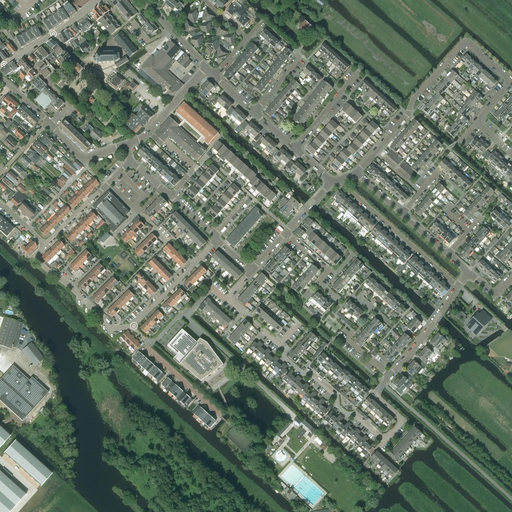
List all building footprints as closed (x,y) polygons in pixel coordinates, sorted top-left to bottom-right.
[(78,0),(76,1),(82,8),(86,5),(81,0),(78,0)] [(120,11),(129,4),(126,0),(122,0),(120,2),(116,6),(120,11)] [(161,0),(162,0),(165,3),(164,4),(165,4),(165,5),(168,7),(173,11),(175,9),(178,11),(179,9),(180,8),(182,6),(183,5),(179,2),(177,5),(171,0),(161,0)] [(216,0),(218,1),(216,4),(222,9),(229,1),(227,0),(216,0)] [(59,2),(70,18),(76,13),(67,2),(64,5),(61,1),(59,2)] [(78,12),(82,8),(76,1),(72,5),(78,12)] [(106,7),(104,8),(101,4),(96,8),(103,16),(108,13),(109,11),(107,8),(106,7)] [(124,16),(133,9),(129,4),(120,11),(124,16)] [(235,15),(238,17),(245,9),(242,7),(239,10),(234,4),(226,12),(232,18),(235,15)] [(98,20),(103,16),(96,8),(91,12),(94,16),(93,17),(94,19),(96,22),(98,20)] [(43,23),(49,32),(54,29),(64,22),(69,19),(62,9),(60,11),(59,9),(56,11),(58,13),(57,13),(55,14),(54,13),(52,15),(53,16),(50,18),(49,16),(47,18),(48,19),(45,21),(44,19),(42,21),(38,16),(36,17),(41,24),(43,23)] [(128,21),(137,14),(133,9),(124,16),(128,21)] [(247,12),(245,9),(238,17),(240,19),(238,22),(244,28),(251,20),(245,14),(247,12)] [(198,14),(193,10),(188,12),(187,18),(191,21),(196,19),(198,14)] [(213,14),(209,10),(204,12),(203,18),(207,22),(212,20),(213,14)] [(145,26),(150,21),(143,12),(137,16),(140,20),(142,23),(142,22),(145,26)] [(102,25),(112,18),(108,13),(103,16),(98,20),(102,25)] [(86,20),(78,28),(82,31),(84,33),(91,26),(88,23),(90,21),(88,18),(86,20)] [(107,30),(116,23),(112,18),(102,25),(107,30)] [(152,35),(158,30),(150,21),(145,26),(147,29),(149,32),(150,31),(152,35)] [(307,35),(313,29),(305,21),(304,22),(299,28),(307,35)] [(195,26),(191,22),(185,24),(184,30),(189,34),(194,32),(195,26)] [(210,32),(210,31),(213,32),(213,28),(211,27),(211,26),(207,22),(201,24),(200,30),(204,34),(210,32)] [(111,36),(120,28),(116,23),(107,30),(111,36)] [(71,28),(78,34),(82,31),(78,28),(75,25),(71,28)] [(213,28),(213,32),(215,33),(220,37),(225,35),(226,30),(222,25),(217,27),(216,29),(213,28)] [(42,37),(41,34),(36,27),(34,28),(33,27),(30,28),(31,30),(29,31),(28,30),(25,31),(26,33),(23,34),(22,33),(20,34),(21,36),(18,37),(17,36),(15,37),(12,31),(10,33),(14,40),(16,39),(21,49),(27,46),(37,40),(42,37)] [(71,28),(68,30),(69,31),(71,34),(74,37),(76,39),(80,36),(78,34),(71,28)] [(68,30),(63,33),(69,41),(73,38),(74,37),(71,34),(69,31),(68,30)] [(95,40),(98,37),(101,35),(96,30),(90,36),(95,40)] [(260,36),(265,40),(270,34),(265,30),(260,36)] [(64,45),(69,41),(63,33),(58,36),(64,45)] [(122,33),(114,39),(117,43),(116,44),(118,46),(119,45),(130,58),(137,51),(122,33)] [(236,38),(231,34),(226,36),(225,41),(229,45),(235,43),(236,38)] [(270,34),(265,40),(269,44),(275,38),(270,34)] [(203,40),(198,36),(193,38),(192,44),(196,48),(201,46),(203,40)] [(275,38),(269,44),(274,48),(278,44),(282,48),(283,46),(275,38)] [(78,43),(80,46),(79,47),(83,53),(84,52),(86,54),(89,52),(87,50),(90,47),(85,42),(86,41),(85,40),(84,39),(78,43)] [(214,39),(208,41),(207,47),(211,51),(217,49),(218,43),(214,39)] [(59,47),(51,40),(46,44),(54,51),(59,48),(59,47)] [(0,56),(4,62),(9,59),(8,58),(9,57),(3,51),(6,48),(6,47),(4,45),(3,44),(0,41),(0,56)] [(166,46),(177,56),(181,52),(170,41),(166,46)] [(16,52),(10,44),(6,47),(6,48),(12,55),(13,54),(14,54),(15,54),(16,53),(16,52)] [(253,44),(248,49),(254,54),(258,49),(253,44)] [(318,51),(322,55),(328,48),(324,44),(318,51)] [(162,50),(173,61),(177,56),(166,46),(162,50)] [(49,56),(42,48),(35,55),(42,63),(49,56)] [(37,66),(40,69),(42,71),(40,73),(46,79),(55,71),(51,66),(57,61),(61,66),(70,58),(66,52),(65,53),(64,52),(63,53),(59,48),(37,66)] [(227,51),(223,48),(217,49),(216,55),(221,59),(226,57),(227,51)] [(286,48),(282,53),(288,58),(292,53),(286,48)] [(328,48),(322,55),(325,58),(332,51),(328,48)] [(244,54),(249,59),(254,54),(248,49),(244,54)] [(141,69),(155,81),(163,71),(163,72),(173,61),(162,50),(154,59),(152,57),(141,69)] [(97,64),(97,65),(98,65),(98,64),(101,64),(102,64),(105,64),(106,64),(106,63),(110,63),(110,64),(110,63),(114,63),(114,64),(117,68),(124,64),(129,61),(126,57),(123,58),(120,60),(120,59),(119,55),(120,54),(119,54),(114,52),(114,51),(113,51),(113,52),(110,52),(109,52),(105,53),(105,52),(104,52),(105,53),(102,53),(102,51),(101,51),(101,52),(100,52),(100,53),(97,53),(97,52),(96,52),(96,53),(95,53),(96,54),(96,55),(94,56),(94,57),(93,57),(93,59),(94,61),(94,62),(97,62),(97,63),(96,63),(96,64),(97,64)] [(332,51),(325,58),(329,61),(335,54),(332,51)] [(282,53),(278,58),(284,63),(288,58),(282,53)] [(176,61),(181,66),(188,57),(185,54),(182,54),(176,61)] [(240,58),(245,63),(249,59),(244,54),(240,58)] [(335,54),(329,61),(332,64),(339,57),(335,54)] [(460,61),(462,63),(462,64),(463,65),(464,64),(464,65),(471,57),(470,56),(469,57),(466,55),(460,61)] [(188,57),(181,66),(185,70),(192,63),(188,59),(189,58),(188,57)] [(339,57),(332,64),(336,67),(342,60),(339,57)] [(471,57),(464,65),(468,68),(474,62),(472,59),(472,58),(471,57)] [(235,63),(241,68),(245,63),(240,58),(235,63)] [(278,58),(274,64),(280,68),(284,63),(278,58)] [(17,65),(24,71),(23,72),(26,75),(27,74),(32,69),(23,59),(17,65)] [(342,60),(336,67),(339,70),(346,63),(342,60)] [(79,73),(82,70),(83,69),(75,61),(71,65),(79,73)] [(13,62),(8,66),(14,72),(15,73),(15,74),(17,72),(19,70),(20,69),(21,68),(20,67),(19,68),(13,62)] [(468,68),(467,70),(470,73),(472,72),(479,64),(478,63),(477,63),(476,64),(474,62),(468,68)] [(231,68),(237,73),(241,68),(235,63),(231,68)] [(346,63),(339,70),(343,73),(349,66),(346,63)] [(274,64),(270,68),(276,73),(280,68),(274,64)] [(479,64),(472,72),(476,75),(482,68),(479,66),(480,65),(479,64)] [(11,76),(14,72),(8,66),(8,65),(0,71),(5,77),(9,74),(11,76)] [(304,73),(307,76),(308,76),(313,71),(308,66),(303,72),(302,71),(299,75),(301,76),(304,73)] [(227,72),(233,77),(237,73),(231,68),(227,72)] [(270,68),(266,74),(272,78),(276,73),(270,68)] [(482,68),(476,75),(480,78),(487,71),(485,70),(484,70),(482,68)] [(448,75),(454,81),(458,76),(451,70),(448,75)] [(31,81),(36,75),(32,71),(26,76),(31,81)] [(163,71),(155,81),(159,85),(163,80),(168,84),(172,79),(173,79),(173,78),(169,75),(168,75),(167,75),(166,75),(166,74),(163,72),(163,71)] [(308,76),(307,76),(304,79),(305,80),(308,77),(311,80),(312,81),(317,75),(313,71),(308,76)] [(487,71),(480,78),(483,82),(489,75),(487,73),(488,72),(487,71)] [(223,77),(229,82),(233,77),(227,72),(223,77)] [(263,78),(269,83),(272,78),(266,74),(263,78)] [(116,75),(109,85),(116,90),(124,81),(116,75)] [(313,81),(317,85),(322,79),(317,75),(312,81),(311,80),(308,83),(310,84),(313,81)] [(444,79),(451,85),(454,81),(448,75),(444,79)] [(489,75),(483,82),(487,85),(494,77),(493,76),(492,76),(492,77),(489,75)] [(487,85),(486,87),(490,91),(492,89),(491,88),(497,82),(494,80),(495,79),(495,78),(494,77),(487,85)] [(34,86),(35,87),(34,89),(35,90),(33,92),(43,82),(38,78),(31,85),(33,88),(34,86)] [(263,78),(259,83),(265,88),(269,83),(263,78)] [(166,87),(170,90),(176,83),(172,79),(168,84),(163,80),(159,85),(157,87),(162,91),(166,87)] [(440,83),(447,89),(451,85),(444,79),(440,83)] [(254,87),(248,82),(249,82),(246,80),(244,83),(246,85),(252,90),(254,87)] [(296,90),(295,91),(298,94),(299,93),(296,90),(300,86),(294,80),(290,85),(296,90)] [(133,81),(127,87),(133,92),(138,86),(133,81)] [(203,87),(209,93),(214,88),(215,89),(217,86),(212,81),(209,84),(207,82),(203,87)] [(319,87),(320,88),(327,93),(332,88),(324,82),(323,81),(319,87)] [(359,88),(363,91),(369,84),(365,81),(359,88)] [(43,82),(33,92),(34,93),(37,91),(36,91),(38,89),(40,91),(38,94),(40,95),(42,93),(40,92),(46,86),(46,87),(47,86),(43,82)] [(173,95),(174,96),(181,88),(176,83),(170,90),(166,95),(170,98),(173,95)] [(261,93),(265,88),(259,83),(255,88),(261,93)] [(437,87),(443,93),(447,89),(440,83),(437,87)] [(369,84),(363,91),(367,94),(373,87),(369,84)] [(291,95),(291,96),(294,99),(295,97),(292,94),(295,91),(296,90),(290,85),(286,90),(291,95)] [(45,109),(49,104),(57,96),(46,87),(46,86),(40,92),(42,93),(40,95),(35,100),(45,109)] [(205,97),(209,93),(203,87),(199,92),(201,93),(198,96),(204,101),(206,99),(205,97)] [(315,92),(316,93),(323,99),(327,93),(320,88),(319,87),(315,92)] [(373,87),(367,94),(370,97),(376,91),(373,87)] [(433,91),(436,94),(437,94),(440,97),(443,93),(437,87),(433,91)] [(287,100),(287,101),(290,103),(291,102),(288,99),(291,96),(291,95),(286,90),(281,94),(287,100)] [(376,91),(370,97),(374,101),(380,94),(376,91)] [(471,95),(479,103),(483,99),(474,91),(471,95)] [(310,98),(312,99),(319,104),(323,99),(316,93),(315,92),(310,98)] [(283,104),(282,105),(285,108),(287,106),(284,104),(287,101),(287,100),(281,94),(277,99),(283,104)] [(380,94),(374,101),(378,104),(384,97),(380,94)] [(433,98),(440,104),(443,100),(440,97),(437,94),(436,94),(433,98)] [(467,99),(475,107),(479,103),(471,95),(467,99)] [(2,102),(7,106),(12,100),(7,96),(2,102)] [(57,96),(49,104),(56,111),(58,109),(59,109),(64,103),(57,96)] [(218,96),(213,102),(216,104),(217,103),(222,107),(227,100),(222,96),(221,98),(218,96)] [(384,97),(378,104),(381,107),(387,100),(384,97)] [(306,104),(307,104),(314,110),(319,104),(312,99),(310,98),(306,104)] [(429,102),(436,108),(440,104),(433,98),(429,102)] [(279,109),(278,110),(281,112),(283,111),(280,108),(282,105),(283,104),(277,99),(273,104),(279,109)] [(465,105),(472,111),(475,107),(467,99),(464,103),(465,105)] [(12,100),(7,106),(12,111),(17,105),(12,100)] [(225,113),(228,115),(233,109),(230,107),(232,105),(227,100),(222,107),(226,111),(225,113)] [(387,100),(381,107),(385,110),(391,104),(387,100)] [(426,106),(432,112),(436,108),(429,102),(426,106)] [(210,145),(219,135),(183,103),(176,111),(207,138),(205,140),(210,145)] [(275,114),(274,114),(277,117),(278,115),(275,113),(278,110),(279,109),(273,104),(269,108),(275,114)] [(302,109),(303,110),(310,116),(314,110),(307,104),(306,104),(302,109)] [(341,110),(345,114),(351,107),(347,104),(341,110)] [(391,104),(385,110),(388,113),(394,107),(391,104)] [(500,108),(508,115),(511,111),(504,104),(500,108)] [(462,109),(468,115),(472,111),(465,105),(462,109)] [(16,112),(21,116),(27,110),(22,106),(16,112)] [(422,110),(429,116),(430,118),(434,113),(432,112),(426,106),(422,110)] [(134,115),(125,124),(135,133),(142,126),(144,127),(154,116),(144,107),(135,116),(134,115)] [(351,107),(345,114),(349,117),(355,111),(351,107)] [(394,107),(388,113),(392,117),(398,110),(394,107)] [(274,114),(275,114),(269,108),(265,113),(271,118),(270,119),(273,122),(274,120),(271,117),(274,114)] [(497,112),(506,120),(504,118),(508,115),(500,108),(497,112)] [(233,109),(228,115),(230,117),(231,116),(236,120),(242,113),(237,109),(235,111),(233,109)] [(299,115),(306,121),(310,116),(303,110),(302,109),(297,115),(299,115)] [(458,113),(459,114),(461,116),(465,119),(468,115),(462,109),(458,113)] [(27,110),(21,116),(25,120),(31,113),(27,110)] [(355,111),(349,117),(353,120),(358,114),(355,111)] [(493,116),(500,123),(502,124),(506,120),(497,112),(493,116)] [(31,113),(25,120),(28,123),(35,117),(31,113)] [(239,126),(242,129),(247,123),(244,121),(247,118),(242,113),(236,120),(241,124),(239,126)] [(358,114),(353,120),(356,123),(362,117),(358,114)] [(459,114),(456,118),(458,120),(464,126),(468,122),(465,119),(461,116),(459,114)] [(301,127),(306,121),(299,115),(297,115),(293,120),(301,127)] [(35,117),(28,123),(33,127),(34,125),(35,125),(36,125),(36,124),(37,124),(37,123),(37,122),(39,120),(35,117)] [(175,127),(177,125),(170,119),(152,139),(160,146),(169,136),(170,137),(197,161),(206,151),(204,149),(202,147),(201,149),(175,127)] [(12,123),(8,120),(4,125),(8,128),(12,123)] [(416,130),(415,131),(418,134),(420,132),(417,130),(420,125),(414,120),(410,125),(416,130)] [(454,124),(461,130),(464,126),(458,120),(454,124)] [(58,128),(62,131),(68,124),(65,121),(63,123),(62,123),(61,124),(60,125),(60,126),(58,128)] [(328,125),(336,131),(339,127),(332,121),(328,125)] [(16,128),(18,126),(14,122),(11,125),(15,129),(14,130),(16,132),(14,134),(21,140),(25,136),(19,130),(18,130),(16,128)] [(368,126),(375,131),(378,128),(372,122),(368,126)] [(247,123),(242,129),(244,131),(245,129),(250,134),(256,127),(251,123),(249,125),(247,123)] [(68,124),(62,131),(65,134),(72,127),(68,124)] [(89,135),(90,135),(98,142),(104,136),(96,128),(94,129),(88,124),(83,130),(89,135)] [(451,128),(457,134),(461,130),(454,124),(451,128)] [(325,128),(332,134),(336,131),(328,125),(325,128)] [(412,135),(411,136),(414,138),(415,137),(412,134),(415,131),(416,130),(410,125),(406,130),(412,135)] [(365,129),(372,135),(375,131),(368,126),(365,129)] [(457,134),(451,128),(449,126),(445,130),(453,138),(457,134)] [(72,127),(65,134),(68,137),(75,130),(74,128),(74,129),(72,127)] [(261,132),(256,127),(250,134),(255,138),(254,139),(256,142),(261,136),(259,134),(261,132)] [(4,128),(0,133),(5,137),(9,132),(4,128)] [(322,132),(329,138),(332,134),(325,128),(322,132)] [(362,133),(369,139),(372,135),(365,129),(362,133)] [(75,130),(68,137),(71,140),(79,133),(75,130)] [(408,140),(407,140),(410,143),(411,141),(408,139),(411,136),(412,135),(406,130),(402,134),(408,140)] [(319,135),(326,141),(329,138),(322,132),(319,135)] [(51,145),(54,142),(44,133),(41,136),(51,145)] [(79,133),(71,140),(75,144),(82,136),(79,133)] [(359,137),(365,143),(369,139),(362,133),(359,137)] [(404,144),(403,145),(406,148),(407,146),(404,143),(407,140),(408,140),(402,134),(398,139),(404,144)] [(316,139),(323,145),(326,141),(319,135),(316,139)] [(38,140),(48,149),(51,145),(41,136),(38,140)] [(82,136),(75,144),(78,147),(85,140),(83,138),(83,137),(82,136)] [(9,137),(4,143),(12,151),(17,145),(9,137)] [(266,148),(272,142),(267,137),(265,139),(262,137),(257,143),(260,145),(261,144),(266,148)] [(356,140),(362,146),(365,143),(359,137),(356,140)] [(435,141),(433,145),(432,145),(438,150),(442,146),(436,141),(437,140),(434,137),(432,139),(435,141)] [(474,140),(470,146),(473,148),(474,147),(478,151),(485,142),(481,138),(478,141),(476,139),(474,140)] [(313,143),(319,149),(323,145),(316,139),(313,143)] [(400,149),(399,150),(402,152),(403,151),(400,148),(403,145),(404,144),(398,139),(394,144),(400,149)] [(85,140),(78,147),(81,150),(88,143),(85,140)] [(352,144),(359,150),(362,146),(356,140),(352,144)] [(37,141),(34,144),(44,153),(47,156),(49,158),(50,158),(52,160),(53,158),(46,151),(47,150),(37,141)] [(213,148),(218,153),(216,155),(224,146),(219,141),(213,148)] [(266,148),(265,149),(269,154),(270,154),(272,156),(277,150),(275,148),(277,146),(272,142),(266,148)] [(431,146),(429,149),(428,150),(433,155),(438,150),(432,145),(433,145),(429,142),(428,143),(431,146)] [(485,142),(478,151),(482,154),(481,156),(484,158),(488,153),(486,151),(489,146),(485,142)] [(88,143),(81,150),(84,153),(87,151),(88,150),(89,150),(89,149),(89,148),(91,146),(88,143)] [(309,146),(316,152),(319,149),(313,143),(309,146)] [(34,144),(31,147),(38,153),(42,157),(43,155),(44,155),(46,157),(47,156),(44,153),(34,144)] [(349,147),(356,153),(359,150),(352,144),(349,147)] [(395,154),(398,157),(399,155),(396,153),(399,150),(400,149),(394,144),(389,148),(391,150),(395,154)] [(224,146),(216,155),(220,158),(222,156),(228,149),(224,146)] [(313,156),(316,152),(309,146),(306,150),(313,156)] [(427,151),(424,154),(424,155),(430,160),(433,155),(428,150),(429,149),(425,146),(424,148),(427,151)] [(138,154),(142,158),(148,151),(144,147),(138,154)] [(346,151),(351,155),(353,157),(356,153),(349,147),(346,151)] [(28,152),(25,155),(32,161),(35,164),(41,158),(36,153),(31,148),(28,151),(28,152)] [(222,156),(220,158),(224,161),(226,159),(232,153),(228,149),(222,156)] [(277,150),(272,156),(275,158),(277,156),(281,160),(287,154),(282,149),(279,152),(277,150)] [(341,153),(348,159),(351,155),(346,151),(345,149),(341,153)] [(386,155),(395,164),(400,159),(398,157),(395,154),(391,150),(386,155)] [(148,151),(142,158),(147,162),(153,155),(148,151)] [(423,155),(420,159),(425,165),(430,160),(424,155),(424,154),(421,151),(420,153),(423,155)] [(488,153),(484,158),(486,160),(487,159),(491,163),(499,155),(494,151),(491,155),(488,153)] [(209,152),(206,155),(209,157),(210,158),(212,160),(215,157),(213,155),(209,152)] [(232,153),(226,159),(229,162),(235,156),(232,153)] [(338,157),(345,163),(348,159),(341,153),(338,157)] [(285,166),(287,168),(292,163),(290,161),(292,158),(287,154),(281,160),(286,165),(285,166)] [(153,155),(147,162),(152,166),(157,159),(153,155)] [(499,155),(491,163),(490,164),(497,170),(504,162),(502,160),(503,159),(499,155)] [(235,156),(229,162),(232,166),(239,159),(235,156)] [(419,160),(416,163),(416,164),(421,169),(425,165),(420,159),(417,156),(416,157),(419,160)] [(25,168),(27,166),(29,165),(31,167),(34,164),(31,162),(30,163),(23,157),(20,160),(25,164),(23,166),(25,168)] [(75,174),(79,170),(72,165),(63,157),(60,160),(71,170),(75,174)] [(335,160),(342,166),(345,163),(338,157),(335,160)] [(157,159),(152,166),(156,170),(162,164),(157,159)] [(239,159),(232,166),(236,169),(242,162),(239,159)] [(438,165),(443,170),(448,164),(449,164),(452,161),(450,160),(448,163),(443,159),(438,165)] [(337,172),(342,166),(335,160),(330,166),(337,172)] [(411,169),(410,168),(406,173),(408,175),(413,170),(415,172),(417,174),(421,169),(416,164),(416,163),(413,160),(412,162),(415,165),(411,169)] [(76,161),(72,165),(79,170),(82,166),(76,161)] [(371,165),(366,171),(371,175),(376,169),(377,170),(380,167),(378,165),(377,165),(373,162),(374,161),(373,161),(371,164),(371,165)] [(242,162),(236,169),(239,172),(246,166),(242,162)] [(292,163),(287,168),(290,171),(291,169),(296,173),(302,167),(297,162),(294,165),(292,163)] [(399,167),(404,171),(408,166),(403,162),(399,167)] [(504,162),(497,170),(500,172),(504,176),(511,167),(511,166),(508,163),(506,165),(504,162)] [(162,164),(156,170),(161,174),(167,168),(162,164)] [(448,164),(443,170),(448,174),(453,168),(454,169),(456,165),(455,164),(452,167),(449,164),(448,164)] [(13,169),(20,175),(24,179),(27,175),(26,174),(26,173),(25,172),(24,172),(16,165),(13,169)] [(209,169),(216,174),(219,171),(212,165),(209,169)] [(246,166),(239,172),(243,175),(249,169),(246,166)] [(307,171),(302,167),(296,173),(301,178),(299,179),(302,181),(307,176),(304,174),(307,171)] [(167,168),(161,174),(165,179),(171,172),(167,168)] [(453,168),(448,174),(453,178),(458,172),(458,173),(461,170),(460,168),(457,171),(454,169),(453,168)] [(206,172),(212,178),(216,174),(209,169),(206,172)] [(249,169),(243,175),(247,179),(253,172),(249,169)] [(376,169),(371,175),(376,179),(381,173),(382,174),(385,171),(383,170),(380,173),(377,170),(376,169)] [(4,178),(13,186),(17,182),(15,180),(16,179),(10,172),(6,176),(4,178)] [(171,172),(165,179),(170,183),(176,176),(171,172)] [(203,175),(209,182),(212,178),(206,172),(203,175)] [(253,172),(247,179),(250,182),(255,177),(257,175),(253,172)] [(458,172),(453,178),(457,182),(462,176),(463,177),(466,174),(464,172),(461,175),(458,173),(458,172)] [(381,173),(376,179),(380,183),(386,178),(388,176),(389,175),(388,174),(385,177),(382,174),(381,173)] [(199,179),(206,185),(209,182),(203,175),(199,179)] [(176,176),(170,183),(175,187),(181,180),(176,176)] [(462,176),(457,182),(462,186),(467,180),(468,181),(470,178),(469,177),(466,180),(463,177),(462,176)] [(63,185),(67,181),(62,177),(58,180),(63,185)] [(255,177),(250,182),(249,183),(253,186),(259,180),(255,177)] [(4,178),(2,181),(8,187),(9,186),(11,188),(13,189),(16,191),(18,190),(16,188),(13,186),(4,178)] [(88,182),(94,187),(98,183),(93,178),(88,182)] [(386,178),(380,183),(385,187),(390,182),(391,182),(394,179),(393,178),(392,178),(390,181),(386,178)] [(196,183),(203,189),(206,185),(199,179),(196,183)] [(259,180),(253,186),(257,190),(262,183),(259,180)] [(467,180),(462,186),(466,190),(471,184),(472,185),(475,182),(473,181),(471,184),(468,181),(467,180)] [(0,187),(8,195),(10,193),(11,191),(8,189),(1,182),(0,183),(0,187)] [(84,186),(89,192),(94,187),(88,182),(84,186)] [(390,182),(385,187),(390,192),(395,186),(396,187),(398,183),(399,183),(398,183),(397,182),(394,185),(391,182),(390,182)] [(193,186),(199,192),(203,189),(196,183),(193,186)] [(262,183),(257,190),(260,193),(266,186),(262,183)] [(230,188),(237,194),(240,190),(234,184),(230,188)] [(441,194),(440,195),(443,197),(444,196),(441,193),(445,189),(439,184),(435,189),(441,194)] [(487,188),(484,191),(484,192),(490,197),(494,192),(488,187),(489,186),(486,184),(484,185),(487,188)] [(20,185),(16,188),(18,190),(22,194),(26,190),(24,188),(20,185)] [(44,186),(42,189),(42,190),(49,196),(51,193),(44,186)] [(79,191),(85,196),(89,192),(84,186),(79,191)] [(190,190),(196,196),(199,192),(193,186),(190,190)] [(266,186),(260,193),(264,196),(270,190),(266,186)] [(395,186),(390,192),(394,196),(400,190),(400,191),(403,188),(403,187),(402,186),(399,189),(396,187),(395,186)] [(227,192),(234,197),(237,194),(230,188),(227,192)] [(400,190),(394,196),(399,200),(404,194),(405,195),(408,192),(408,191),(407,190),(406,190),(406,191),(403,188),(400,191),(400,190)] [(483,192),(480,196),(485,201),(490,197),(484,192),(484,191),(481,188),(480,190),(483,192)] [(436,199),(439,202),(440,201),(437,198),(440,195),(441,194),(435,189),(431,193),(436,199)] [(10,202),(14,206),(12,209),(16,212),(18,210),(23,204),(24,203),(28,199),(22,194),(18,190),(18,191),(15,194),(13,197),(14,197),(10,202)] [(193,200),(196,196),(190,190),(186,194),(193,200)] [(270,190),(264,196),(267,200),(273,193),(270,190)] [(75,195),(80,200),(85,196),(79,191),(75,195)] [(97,211),(105,219),(111,225),(108,228),(114,233),(128,219),(125,216),(129,212),(108,191),(93,206),(97,211)] [(224,195),(230,201),(234,197),(227,192),(224,195)] [(338,198),(334,203),(340,208),(346,201),(344,199),(346,197),(342,194),(340,192),(335,198),(336,197),(338,198)] [(273,193),(267,200),(271,203),(277,196),(273,193)] [(432,203),(431,204),(432,204),(435,207),(436,205),(433,203),(436,199),(431,193),(427,198),(432,203)] [(479,197),(476,200),(476,201),(481,206),(485,201),(480,196),(477,193),(476,194),(479,197)] [(404,194),(399,200),(404,204),(409,198),(410,199),(412,196),(413,196),(411,194),(411,195),(408,198),(405,195),(404,194)] [(71,199),(76,205),(80,200),(75,195),(71,199)] [(221,198),(227,205),(230,201),(224,195),(221,198)] [(157,200),(164,207),(167,203),(161,196),(157,200)] [(281,201),(292,210),(294,208),(296,209),(300,205),(292,197),(288,201),(284,198),(281,201)] [(475,201),(472,205),(477,210),(481,206),(476,201),(476,200),(473,197),(472,199),(475,201)] [(218,202),(224,208),(227,205),(221,198),(218,202)] [(428,208),(427,209),(431,211),(432,210),(429,207),(431,204),(432,203),(427,198),(423,202),(428,208)] [(72,209),(76,205),(71,199),(67,203),(72,209)] [(346,201),(340,208),(346,213),(354,204),(352,206),(350,204),(351,202),(348,199),(346,201)] [(154,204),(160,210),(164,207),(157,200),(154,204)] [(290,213),(292,210),(281,201),(279,204),(283,207),(279,211),(287,219),(291,214),(290,213)] [(214,206),(221,212),(224,208),(218,202),(214,206)] [(424,213),(423,213),(426,216),(428,214),(425,212),(427,209),(428,208),(423,202),(418,207),(424,213)] [(471,206),(468,209),(467,210),(473,215),(477,210),(472,205),(469,202),(468,203),(471,206)] [(18,210),(23,215),(29,208),(28,209),(23,204),(18,210)] [(150,207),(157,213),(160,210),(154,204),(150,207)] [(354,204),(346,213),(351,217),(357,210),(355,209),(357,207),(354,204)] [(60,210),(66,215),(70,211),(65,205),(60,210)] [(211,209),(218,215),(221,212),(214,206),(211,209)] [(467,211),(463,215),(469,220),(473,215),(467,210),(468,209),(465,206),(464,208),(467,211)] [(147,210),(153,217),(157,213),(150,207),(147,210)] [(251,212),(259,219),(264,214),(256,207),(254,209),(251,212)] [(421,216),(423,213),(424,213),(418,207),(414,212),(420,217),(419,218),(422,221),(424,219),(421,216)] [(495,210),(490,216),(492,218),(494,221),(495,220),(502,212),(498,207),(495,210)] [(29,208),(23,215),(29,220),(30,218),(32,221),(39,213),(37,211),(34,213),(29,208)] [(214,219),(218,215),(211,209),(208,213),(214,219)] [(357,210),(351,217),(357,222),(363,215),(361,214),(363,212),(359,209),(357,210)] [(56,214),(62,219),(66,215),(60,210),(56,214)] [(150,220),(153,217),(147,210),(144,214),(150,220)] [(87,216),(93,221),(97,217),(92,212),(87,216)] [(176,212),(170,218),(174,221),(180,215),(176,212)] [(247,217),(255,224),(259,219),(251,212),(247,217)] [(502,212),(495,220),(497,222),(496,222),(499,225),(505,218),(507,216),(502,212)] [(363,215),(357,222),(363,227),(369,220),(367,218),(368,217),(365,213),(363,215)] [(0,221),(0,222),(0,221),(0,231),(6,237),(15,228),(0,214),(0,221)] [(52,218),(57,223),(62,219),(56,214),(52,218)] [(180,215),(174,221),(177,225),(183,219),(180,215)] [(83,220),(88,225),(93,221),(87,216),(83,220)] [(132,222),(134,225),(135,225),(140,230),(144,226),(139,220),(141,219),(138,216),(132,222)] [(243,222),(251,229),(255,224),(247,217),(243,222)] [(47,223),(53,228),(57,223),(52,218),(47,223)] [(304,223),(302,226),(311,234),(313,231),(310,228),(314,224),(314,223),(312,221),(308,218),(304,223)] [(505,218),(499,225),(499,224),(502,226),(501,227),(504,229),(506,230),(511,224),(509,223),(505,218)] [(183,219),(177,225),(180,228),(186,222),(183,219)] [(370,219),(369,220),(363,227),(368,232),(374,226),(372,223),(374,222),(370,219)] [(79,225),(84,230),(88,225),(83,220),(79,225)] [(433,225),(431,228),(435,232),(441,226),(441,227),(443,226),(444,224),(443,223),(441,225),(436,220),(432,224),(433,225)] [(186,222),(180,228),(184,231),(190,226),(186,222)] [(238,227),(246,234),(251,229),(243,222),(238,227)] [(43,227),(48,232),(53,228),(47,223),(43,227)] [(75,229),(80,234),(84,230),(79,225),(75,229)] [(130,229),(135,235),(140,230),(135,225),(134,225),(130,229)] [(370,234),(376,239),(382,232),(380,230),(381,228),(378,225),(370,234)] [(479,232),(485,237),(487,239),(493,232),(486,225),(484,228),(483,227),(481,230),(479,232)] [(190,226),(184,231),(187,235),(193,229),(190,226)] [(301,238),(305,234),(308,237),(311,234),(302,226),(299,228),(295,233),(301,238)] [(441,226),(435,232),(440,236),(445,231),(446,231),(449,228),(448,227),(446,228),(443,226),(441,227),(441,226)] [(44,237),(48,232),(43,227),(39,231),(44,237)] [(234,232),(242,239),(246,234),(238,227),(234,232)] [(71,233),(76,238),(80,234),(75,229),(71,233)] [(126,234),(131,239),(135,235),(130,229),(126,234)] [(193,229),(187,235),(190,238),(196,232),(193,229)] [(382,232),(376,239),(381,244),(387,237),(385,235),(387,233),(384,230),(382,232)] [(445,231),(440,236),(445,240),(450,235),(451,235),(453,232),(452,231),(449,234),(446,231),(445,231)] [(106,232),(99,239),(103,243),(110,236),(107,232),(106,232)] [(196,232),(190,238),(194,242),(200,235),(196,232)] [(229,236),(237,244),(242,239),(234,232),(229,236)] [(450,235),(445,240),(449,245),(454,239),(455,240),(458,237),(458,236),(457,235),(454,232),(453,232),(451,235),(450,235)] [(477,235),(475,237),(481,242),(485,237),(479,232),(477,234),(477,235)] [(71,242),(76,238),(71,233),(66,237),(71,242)] [(307,239),(311,243),(317,236),(313,233),(307,239)] [(126,243),(131,239),(126,234),(121,238),(126,243)] [(148,238),(153,243),(158,239),(152,234),(148,238)] [(200,235),(194,242),(197,245),(203,239),(200,235)] [(387,237),(381,244),(387,249),(393,242),(391,240),(393,238),(389,235),(387,237)] [(230,244),(234,248),(235,248),(237,246),(236,245),(237,244),(229,236),(225,241),(229,245),(230,244)] [(317,236),(311,243),(315,246),(321,240),(317,236)] [(477,247),(479,248),(481,246),(479,245),(481,242),(475,237),(475,236),(472,239),(473,240),(471,242),(477,247)] [(143,243),(149,248),(153,243),(148,238),(143,243)] [(203,239),(197,245),(201,248),(206,242),(203,239)] [(30,244),(28,246),(33,251),(37,247),(30,240),(28,242),(30,244)] [(55,245),(61,250),(65,246),(60,240),(55,245)] [(321,240),(315,246),(318,249),(324,243),(321,240)] [(393,242),(387,249),(393,254),(399,247),(397,245),(398,243),(395,240),(393,242)] [(467,246),(473,251),(477,247),(471,242),(471,241),(468,244),(469,244),(467,246)] [(139,247),(145,252),(149,248),(143,243),(139,247)] [(324,243),(318,249),(322,253),(328,246),(324,243)] [(169,244),(164,250),(168,254),(174,249),(169,244)] [(51,249),(56,254),(61,250),(55,245),(51,249)] [(399,247),(393,254),(398,259),(404,252),(402,250),(404,248),(400,245),(399,247)] [(28,255),(29,255),(33,251),(28,246),(25,248),(23,246),(21,248),(28,255)] [(328,246),(322,253),(325,256),(331,249),(328,246)] [(463,251),(469,256),(473,251),(467,246),(466,246),(464,248),(465,249),(463,251)] [(140,257),(145,252),(139,247),(134,252),(140,257)] [(281,251),(288,257),(292,253),(285,247),(281,251)] [(47,253),(52,259),(56,254),(51,249),(47,253)] [(174,249),(168,254),(172,258),(178,253),(174,249)] [(331,249),(325,256),(329,259),(335,253),(331,249)] [(499,252),(508,260),(508,259),(507,259),(509,257),(510,258),(511,254),(506,249),(502,254),(499,252)] [(82,254),(88,259),(91,255),(86,250),(82,254)] [(404,252),(398,259),(404,264),(410,257),(408,255),(409,253),(406,250),(404,252)] [(469,256),(463,251),(462,250),(460,253),(460,254),(458,256),(464,261),(469,256)] [(217,251),(212,257),(215,261),(221,254),(217,251)] [(277,256),(283,262),(288,257),(281,251),(277,256)] [(495,257),(503,264),(505,262),(508,260),(499,252),(495,257)] [(47,263),(52,259),(47,253),(42,258),(47,263)] [(178,253),(172,258),(177,263),(182,258),(178,253)] [(335,253),(329,259),(332,262),(338,256),(335,253)] [(78,259),(83,264),(88,259),(82,254),(78,259)] [(221,254),(215,261),(219,264),(225,257),(221,254)] [(273,261),(279,267),(283,262),(277,256),(273,261)] [(338,256),(332,262),(336,265),(342,259),(338,256)] [(414,256),(406,265),(412,270),(418,263),(416,261),(418,259),(414,256)] [(225,257),(219,264),(222,267),(228,261),(225,257)] [(182,258),(177,263),(181,267),(187,262),(182,258)] [(74,263),(79,268),(83,264),(78,259),(74,263)] [(154,259),(149,264),(154,269),(159,263),(154,259)] [(359,270),(361,272),(363,270),(361,268),(364,265),(357,259),(353,264),(359,270)] [(228,261),(222,267),(226,270),(232,264),(228,261)] [(269,265),(275,271),(279,267),(273,261),(269,265)] [(412,270),(411,271),(417,277),(418,275),(424,268),(422,266),(423,264),(420,261),(418,263),(412,270)] [(481,271),(486,265),(482,261),(476,267),(479,269),(478,269),(481,271)] [(74,263),(67,270),(70,273),(73,271),(75,272),(79,268),(74,263)] [(159,263),(154,269),(158,273),(163,268),(159,263)] [(97,267),(96,268),(101,273),(102,272),(105,269),(102,267),(100,264),(97,267)] [(232,264),(226,270),(230,273),(235,267),(232,264)] [(349,269),(355,275),(359,270),(353,264),(349,269)] [(264,270),(271,276),(275,271),(269,265),(264,270)] [(308,270),(315,276),(319,271),(313,265),(308,270)] [(486,265),(481,271),(483,273),(485,276),(486,275),(491,269),(486,265)] [(197,270),(202,276),(207,271),(202,266),(197,270)] [(418,275),(423,280),(430,273),(427,271),(429,269),(426,266),(424,268),(418,275)] [(235,267),(230,273),(233,277),(239,270),(235,267)] [(93,270),(91,272),(97,278),(97,277),(98,276),(101,273),(96,268),(93,270)] [(163,268),(158,273),(162,277),(168,272),(163,268)] [(345,273),(351,279),(355,275),(349,269),(345,273)] [(491,269),(486,275),(488,277),(487,278),(490,280),(490,279),(496,273),(491,269)] [(193,275),(198,280),(202,276),(197,270),(193,275)] [(239,270),(233,277),(237,280),(243,274),(239,270)] [(304,274),(311,280),(315,276),(308,270),(304,274)] [(431,271),(430,273),(423,280),(429,285),(435,278),(433,276),(435,274),(431,271)] [(496,273),(490,279),(492,281),(492,282),(495,284),(500,278),(502,275),(498,271),(496,273)] [(90,274),(87,276),(92,282),(94,280),(95,279),(97,278),(91,272),(90,274)] [(168,272),(162,277),(167,282),(172,276),(168,272)] [(140,273),(135,278),(139,283),(144,278),(140,273)] [(258,277),(265,283),(268,279),(262,273),(258,277)] [(340,278),(347,284),(351,279),(345,273),(340,278)] [(300,279),(307,285),(311,280),(304,274),(300,279)] [(188,280),(193,285),(198,280),(193,275),(188,280)] [(86,277),(83,280),(88,286),(91,282),(92,282),(87,276),(86,277)] [(370,276),(365,283),(369,287),(375,281),(370,276)] [(435,278),(429,285),(434,290),(433,292),(441,283),(439,281),(440,279),(437,276),(435,278)] [(113,277),(109,282),(114,287),(118,283),(116,280),(114,278),(113,277)] [(255,281),(261,287),(265,283),(258,277),(255,281)] [(144,278),(139,283),(143,287),(149,282),(144,278)] [(336,283),(343,288),(347,284),(340,278),(336,283)] [(296,283),(303,289),(307,285),(300,279),(296,283)] [(83,281),(79,285),(80,286),(84,290),(88,286),(83,280),(83,281)] [(187,291),(189,289),(193,285),(188,280),(184,284),(184,285),(183,286),(187,291)] [(251,285),(258,291),(261,287),(255,281),(251,285)] [(375,281),(369,287),(374,291),(380,285),(375,281)] [(441,283),(433,292),(436,295),(438,293),(442,297),(449,290),(444,286),(446,284),(442,281),(441,283)] [(108,282),(105,286),(110,291),(113,288),(114,287),(109,282),(108,282)] [(149,282),(143,287),(148,292),(153,286),(149,282)] [(298,294),(303,289),(296,283),(292,288),(298,294)] [(338,293),(343,288),(336,283),(332,287),(338,293)] [(248,288),(254,295),(258,291),(251,285),(248,288)] [(380,285),(374,291),(378,296),(384,289),(380,285)] [(103,288),(101,290),(106,295),(110,291),(105,286),(103,288)] [(153,286),(148,292),(152,296),(157,291),(153,286)] [(176,293),(181,298),(185,294),(183,292),(185,291),(182,288),(181,289),(180,289),(176,293)] [(245,292),(251,298),(254,295),(248,288),(245,292)] [(378,296),(383,300),(389,293),(384,289),(378,296)] [(98,293),(96,294),(102,299),(103,298),(105,295),(106,295),(101,290),(98,293)] [(124,295),(130,300),(134,296),(129,290),(124,295)] [(241,296),(248,302),(251,298),(245,292),(241,296)] [(312,298),(317,303),(323,296),(318,292),(312,298)] [(171,298),(176,303),(181,298),(176,293),(171,298)] [(389,293),(383,300),(388,304),(394,297),(389,293)] [(96,294),(92,298),(97,303),(102,299),(96,294)] [(120,299),(125,305),(130,300),(124,295),(120,299)] [(244,306),(248,302),(241,296),(238,300),(244,306)] [(323,296),(317,303),(321,307),(327,300),(323,296)] [(394,297),(388,304),(392,308),(398,302),(394,297)] [(167,302),(172,307),(174,305),(176,307),(174,309),(176,312),(181,307),(178,305),(176,303),(171,298),(167,302)] [(208,298),(199,308),(202,311),(203,310),(205,311),(205,312),(207,314),(214,306),(210,302),(211,301),(208,298)] [(115,304),(121,309),(125,305),(120,299),(115,304)] [(327,300),(321,307),(326,311),(332,305),(327,300)] [(344,307),(342,309),(343,310),(345,310),(346,309),(348,311),(354,304),(349,300),(344,307)] [(166,313),(168,312),(172,307),(167,302),(161,308),(166,313)] [(392,308),(395,310),(391,315),(392,315),(393,316),(403,306),(398,302),(392,308)] [(111,308),(116,313),(121,309),(115,304),(111,308)] [(348,311),(347,313),(349,315),(349,314),(352,316),(353,315),(359,309),(354,304),(348,311)] [(261,305),(256,312),(259,315),(265,309),(261,305)] [(214,306),(207,314),(210,316),(210,315),(212,317),(219,310),(214,306)] [(393,316),(392,315),(390,317),(393,319),(394,317),(395,318),(399,314),(402,316),(408,310),(403,306),(393,316)] [(108,314),(106,316),(112,322),(112,321),(114,324),(116,322),(114,320),(112,317),(116,313),(111,308),(107,313),(108,314)] [(265,309),(259,315),(263,319),(269,312),(265,309)] [(359,309),(353,315),(358,319),(364,313),(359,309)] [(219,310),(212,317),(214,319),(213,319),(216,321),(223,314),(219,310)] [(153,315),(159,321),(163,316),(158,311),(153,315)] [(269,312),(263,319),(267,322),(273,316),(269,312)] [(414,317),(410,322),(417,328),(421,324),(416,319),(418,317),(413,312),(411,315),(414,317)] [(472,323),(466,330),(474,336),(478,332),(479,333),(486,326),(484,324),(489,318),(482,312),(479,315),(478,314),(471,323),(472,323)] [(223,314),(216,321),(218,324),(219,323),(221,325),(227,318),(223,314)] [(154,325),(158,329),(160,327),(156,323),(159,321),(153,315),(149,320),(154,325)] [(273,316),(267,322),(267,323),(271,326),(277,319),(273,316)] [(11,347),(15,348),(17,343),(22,323),(3,317),(3,318),(0,317),(0,345),(10,349),(11,347)] [(227,318),(221,325),(222,327),(224,329),(231,321),(227,318)] [(371,323),(377,329),(379,330),(383,325),(382,324),(375,318),(371,323)] [(277,319),(271,326),(272,326),(275,329),(281,322),(277,319)] [(145,324),(150,329),(152,327),(157,332),(159,330),(158,329),(154,325),(149,320),(145,324)] [(242,324),(249,331),(253,327),(246,320),(242,324)] [(281,322),(275,329),(275,330),(278,332),(284,326),(281,323),(281,322)] [(413,333),(417,328),(410,322),(406,326),(403,324),(401,327),(406,331),(408,329),(413,333)] [(367,327),(373,333),(377,329),(371,323),(367,327)] [(145,334),(150,329),(145,324),(140,328),(145,334)] [(238,328),(246,335),(249,331),(242,324),(238,328)] [(363,332),(369,338),(373,333),(367,327),(363,332)] [(235,332),(242,338),(246,335),(238,328),(235,332)] [(165,349),(174,358),(201,382),(223,365),(207,343),(200,339),(197,342),(182,329),(165,349)] [(121,337),(126,342),(132,336),(129,333),(130,333),(128,331),(121,337)] [(232,335),(239,342),(242,338),(235,332),(232,335)] [(306,335),(313,342),(317,338),(310,332),(308,334),(307,334),(306,335)] [(358,337),(365,343),(369,338),(363,332),(358,337)] [(400,338),(407,344),(411,339),(405,333),(400,338)] [(438,333),(434,338),(441,344),(442,345),(443,346),(447,341),(448,342),(450,340),(445,335),(443,337),(438,333)] [(132,335),(132,336),(126,342),(130,346),(136,340),(134,338),(134,337),(132,335)] [(236,346),(239,342),(232,335),(228,339),(236,346)] [(303,340),(310,346),(313,342),(306,335),(304,337),(305,338),(303,340)] [(361,347),(365,343),(358,337),(354,341),(361,347)] [(396,343),(403,349),(407,344),(400,338),(396,343)] [(434,338),(430,342),(435,347),(433,349),(437,354),(440,351),(438,350),(442,345),(441,344),(434,338)] [(136,340),(130,346),(135,351),(140,345),(138,342),(139,342),(137,340),(136,340)] [(298,344),(306,350),(310,346),(303,340),(301,342),(300,341),(298,344)] [(255,342),(249,349),(253,352),(261,343),(259,341),(257,344),(255,342)] [(44,359),(31,343),(22,351),(35,366),(44,359)] [(261,343),(253,352),(257,356),(263,349),(261,347),(263,345),(261,343)] [(390,346),(399,354),(403,349),(396,343),(392,348),(390,346)] [(296,349),(303,355),(306,350),(298,344),(297,345),(298,346),(296,349)] [(386,351),(395,358),(399,354),(390,346),(386,351)] [(426,347),(421,352),(429,358),(431,361),(435,356),(437,354),(433,349),(431,351),(426,347)] [(263,349),(257,356),(261,360),(269,350),(267,349),(265,351),(263,349)] [(291,352),(299,358),(303,355),(296,349),(294,351),(293,350),(291,352)] [(269,350),(261,360),(265,363),(263,364),(263,365),(271,357),(269,355),(271,352),(269,350)] [(383,356),(384,357),(391,363),(395,358),(386,351),(384,353),(385,354),(383,356)] [(295,363),(299,358),(291,352),(290,353),(291,354),(289,357),(295,363)] [(317,360),(321,363),(327,357),(325,355),(326,354),(324,352),(317,360)] [(421,352),(417,356),(422,361),(420,363),(425,367),(427,365),(426,364),(428,362),(427,360),(429,358),(421,352)] [(140,353),(134,360),(138,363),(144,357),(140,353)] [(271,357),(263,365),(264,365),(265,364),(269,367),(277,358),(275,356),(273,359),(271,357)] [(144,357),(138,363),(142,367),(148,360),(144,357)] [(327,357),(321,363),(320,365),(324,369),(332,359),(330,358),(329,359),(327,357)] [(277,358),(269,367),(273,371),(279,364),(277,362),(279,359),(277,358)] [(332,359),(324,369),(328,372),(335,364),(333,362),(334,361),(332,359)] [(148,360),(142,367),(146,371),(152,364),(148,360)] [(413,361),(409,365),(416,372),(418,373),(422,369),(423,370),(425,367),(420,363),(418,365),(413,361)] [(279,364),(273,371),(276,373),(274,376),(275,376),(285,365),(283,363),(281,366),(279,364)] [(152,364),(146,371),(149,374),(155,367),(152,364)] [(335,364),(328,372),(330,370),(333,374),(340,366),(338,365),(338,366),(335,364)] [(285,365),(275,376),(276,377),(278,375),(281,378),(287,371),(285,369),(287,367),(285,365)] [(409,365),(405,370),(410,375),(408,377),(413,381),(415,379),(412,376),(416,372),(409,365)] [(29,380),(13,366),(0,379),(0,401),(22,421),(48,392),(32,377),(29,380)] [(340,366),(333,374),(338,378),(345,369),(343,371),(341,369),(342,368),(340,366)] [(155,367),(149,374),(153,378),(159,371),(155,367)] [(345,369),(338,378),(339,376),(343,380),(350,372),(348,370),(347,371),(345,369)] [(283,380),(287,383),(293,377),(291,375),(293,372),(291,370),(283,380)] [(159,371),(153,378),(157,381),(158,379),(160,378),(161,376),(162,375),(163,374),(159,371)] [(350,372),(343,380),(347,383),(353,377),(351,375),(352,374),(350,372)] [(401,375),(397,379),(406,387),(410,383),(411,384),(413,381),(408,377),(406,379),(401,375)] [(293,377),(287,383),(290,386),(290,387),(291,388),(300,378),(298,376),(295,379),(293,377)] [(353,377),(347,383),(351,387),(354,384),(358,379),(357,378),(356,379),(353,377)] [(168,378),(161,385),(169,392),(172,388),(168,385),(172,381),(168,378)] [(300,378),(291,388),(292,388),(295,391),(301,384),(299,382),(301,379),(300,378)] [(354,384),(351,387),(355,391),(361,384),(359,382),(360,381),(358,379),(354,384)] [(397,379),(393,384),(398,388),(396,391),(401,395),(403,393),(407,388),(406,387),(397,379)] [(172,381),(168,385),(172,388),(169,392),(173,395),(179,388),(172,381)] [(301,384),(295,391),(300,394),(308,385),(306,384),(304,386),(301,384)] [(361,384),(355,391),(359,394),(366,386),(364,385),(364,386),(361,384)] [(308,385),(300,394),(303,398),(302,400),(310,391),(307,389),(309,387),(308,385)] [(366,386),(359,394),(364,398),(370,391),(367,389),(368,388),(366,386)] [(179,388),(173,395),(180,402),(184,399),(180,395),(183,392),(179,388)] [(310,391),(302,400),(306,404),(316,393),(314,391),(310,395),(308,393),(310,392),(310,391)] [(183,392),(180,395),(184,399),(180,402),(185,406),(186,404),(188,402),(190,401),(191,399),(185,393),(183,392)] [(316,393),(306,404),(310,407),(316,400),(314,398),(317,394),(316,393)] [(363,404),(367,407),(374,400),(372,398),(372,399),(369,397),(363,404)] [(316,400),(310,407),(314,411),(324,400),(322,398),(318,402),(316,400)] [(324,400),(314,411),(318,414),(324,408),(322,405),(325,402),(324,400)] [(374,400),(367,407),(371,411),(377,404),(375,403),(376,402),(374,400)] [(377,404),(371,411),(375,415),(382,407),(381,405),(380,406),(377,404)] [(324,408),(318,414),(322,418),(331,409),(332,407),(330,406),(326,409),(324,408)] [(382,407),(375,415),(380,418),(386,412),(383,410),(384,409),(382,407)] [(195,413),(194,415),(198,418),(204,411),(201,408),(199,409),(197,411),(195,413)] [(334,409),(324,420),(323,421),(327,425),(334,417),(332,415),(336,411),(334,409)] [(204,411),(198,418),(202,422),(208,415),(204,411)] [(386,412),(380,418),(384,422),(391,414),(389,413),(388,414),(386,412)] [(391,414),(384,422),(388,426),(389,425),(391,422),(393,420),(394,419),(391,417),(392,416),(391,414)] [(208,415),(202,422),(206,425),(212,418),(208,415)] [(334,417),(327,425),(328,424),(332,427),(342,416),(340,415),(337,419),(334,417)] [(342,416),(332,427),(337,431),(343,424),(341,422),(344,418),(342,416)] [(212,418),(206,425),(209,428),(216,421),(212,418)] [(275,435),(279,438),(292,423),(289,420),(275,435)] [(302,422),(301,423),(312,433),(311,434),(313,435),(314,436),(315,435),(316,434),(315,433),(316,432),(316,431),(304,420),(302,422)] [(343,424),(337,431),(341,434),(350,424),(349,422),(345,426),(343,424)] [(350,424),(341,434),(345,438),(347,436),(346,436),(351,431),(349,429),(352,425),(350,424)] [(410,431),(417,437),(419,439),(420,438),(418,437),(419,436),(420,437),(423,434),(421,433),(414,427),(410,431)] [(346,436),(347,436),(350,440),(359,431),(357,429),(355,432),(352,429),(351,431),(346,436)] [(5,431),(0,436),(0,447),(10,436),(5,431)] [(359,431),(350,440),(355,443),(360,437),(358,435),(360,432),(359,431)] [(407,435),(415,442),(417,440),(416,439),(417,437),(410,431),(407,435)] [(403,439),(410,445),(412,444),(413,445),(415,442),(407,435),(403,439)] [(360,437),(355,443),(359,447),(367,438),(365,436),(363,439),(360,437)] [(367,438),(359,447),(362,450),(361,452),(361,453),(369,444),(366,442),(369,439),(367,438)] [(399,444),(408,451),(410,448),(409,447),(410,445),(403,439),(399,444)] [(15,440),(4,453),(9,458),(20,445),(15,440)] [(268,443),(263,449),(267,453),(272,447),(268,443)] [(369,444),(361,453),(364,456),(366,454),(367,454),(375,445),(373,443),(371,446),(369,444)] [(396,448),(403,454),(405,452),(406,453),(408,451),(399,444),(396,448)] [(20,445),(9,458),(14,462),(26,450),(20,445)] [(393,451),(401,459),(403,456),(402,455),(403,454),(396,448),(393,451)] [(26,450),(14,462),(19,467),(31,454),(26,450)] [(396,462),(397,460),(399,461),(401,459),(393,451),(391,450),(387,455),(396,462)] [(372,457),(371,458),(373,461),(372,463),(373,464),(375,462),(374,462),(380,455),(377,451),(376,453),(372,456),(372,457)] [(31,454),(19,467),(25,472),(36,459),(31,454)] [(374,462),(375,462),(378,465),(384,458),(380,455),(374,462)] [(384,458),(378,465),(381,467),(379,469),(381,470),(382,469),(382,468),(388,461),(384,458)] [(36,459),(25,472),(30,477),(41,464),(36,459)] [(382,468),(382,469),(385,471),(391,464),(388,461),(382,468)] [(41,464),(30,477),(35,481),(47,469),(41,464)] [(391,464),(385,471),(388,473),(386,475),(388,477),(390,475),(389,474),(395,467),(391,464)] [(389,474),(390,475),(392,477),(398,471),(395,467),(389,474)] [(47,469),(35,481),(40,486),(52,473),(47,469)] [(3,474),(0,477),(0,488),(9,479),(3,474)] [(9,479),(0,488),(0,492),(4,496),(14,484),(9,479)] [(14,484),(4,496),(9,501),(15,495),(20,489),(14,484)] [(283,491),(292,500),(295,503),(299,498),(287,487),(283,491)] [(20,489),(15,495),(20,500),(26,494),(20,489)] [(15,495),(9,501),(15,506),(20,500),(15,495)] [(4,496),(0,500),(0,511),(4,507),(9,501),(4,496)] [(9,501),(4,507),(9,511),(15,506),(9,501)]
